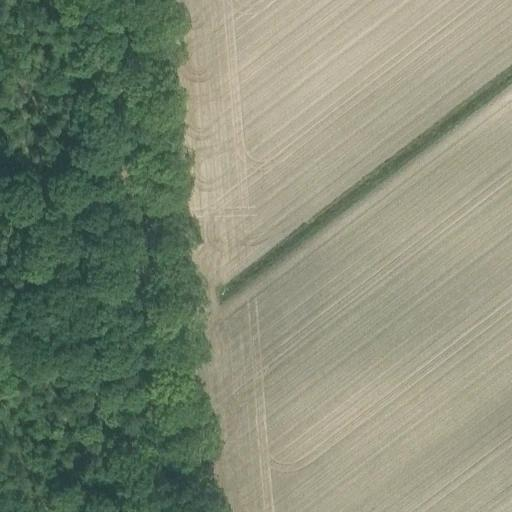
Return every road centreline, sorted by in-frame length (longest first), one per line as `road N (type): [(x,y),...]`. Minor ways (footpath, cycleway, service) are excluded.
road 1 (track): [(164,511),(130,141),(0,146)]
road 2 (track): [(130,141),(118,0)]
